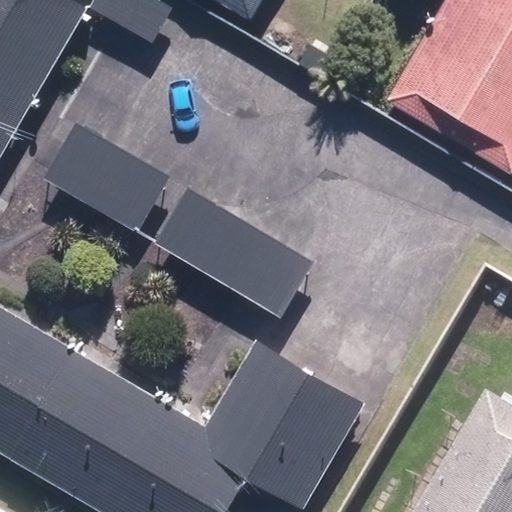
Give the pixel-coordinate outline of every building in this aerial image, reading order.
[(0,177),(86,27),(37,0),(0,0),(0,459),(92,511),(229,511),(247,481),(301,511),(304,511),(363,409),(261,351),(212,435),(0,314),(0,177)] [(169,12),(149,0),(87,0),(83,6),(149,46),(169,12)] [(199,0),(246,27),(261,0),(199,0)] [(511,0),(444,0),(385,107),(510,177),(511,173),(511,0)] [(135,237),(169,181),(72,123),(39,179),(135,237)] [(185,190),(151,247),(281,325),(315,268),(185,190)] [(511,511),(511,339),(511,340),(412,511),(511,511)]
